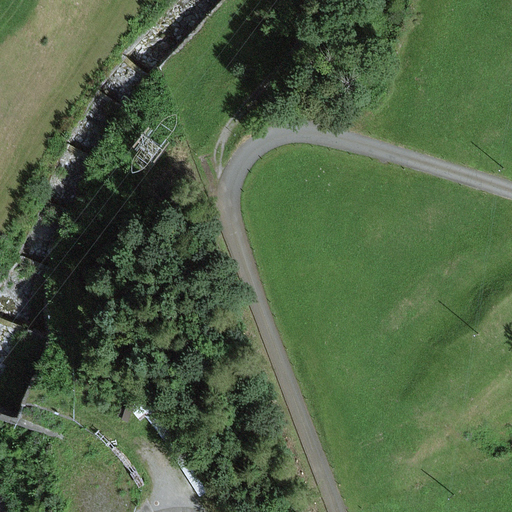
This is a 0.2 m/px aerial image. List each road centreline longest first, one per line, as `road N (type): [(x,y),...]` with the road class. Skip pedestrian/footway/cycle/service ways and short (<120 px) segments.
road 1 (track): [(511,190),(302,130),(277,134),(238,163),(224,208)]
road 2 (track): [(337,511),(224,208)]
